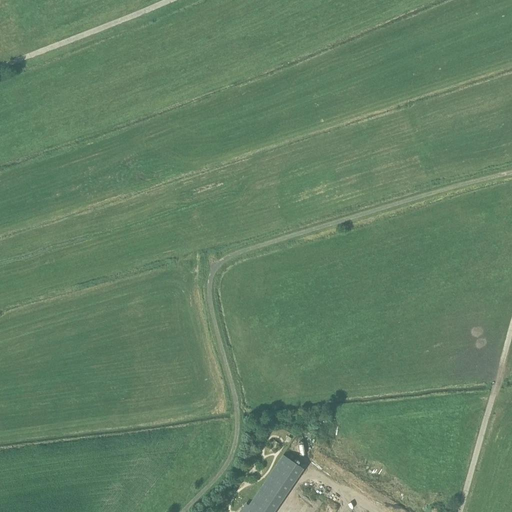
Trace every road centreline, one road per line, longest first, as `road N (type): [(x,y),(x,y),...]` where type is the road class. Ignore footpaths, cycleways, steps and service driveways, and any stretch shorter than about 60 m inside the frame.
road 1 (unclassified): [(181,511),(221,473),(234,442),(233,390),(209,305),(209,277),(220,261),(511,171)]
road 2 (track): [(511,324),(459,511)]
road 3 (track): [(177,0),(0,67)]
